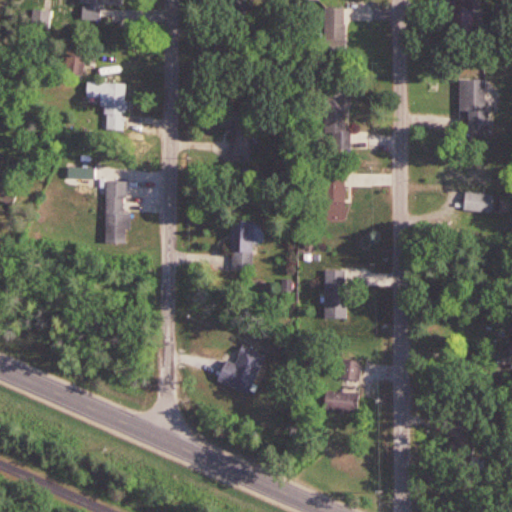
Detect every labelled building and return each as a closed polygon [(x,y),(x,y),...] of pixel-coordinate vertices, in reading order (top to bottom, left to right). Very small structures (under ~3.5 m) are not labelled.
[(68,0),(64,10),(94,21),(101,0),(68,0)] [(82,0),(82,2),(110,9),(112,0),(82,0)] [(224,0),(251,0),(251,26),(222,22),(224,0)] [(451,0),(476,0),(475,47),(449,46),(451,0)] [(322,2),(349,2),(348,42),(324,41),(322,2)] [(65,44),(64,72),(82,71),(84,45),(65,44)] [(458,77),(491,76),(495,141),(474,136),(474,119),(458,119),(458,77)] [(84,80),(84,95),(102,95),(105,134),(131,137),(130,85),(84,80)] [(319,88),(355,89),(356,150),(315,146),(319,88)] [(229,118),(258,118),(255,165),(231,167),(229,118)] [(467,158),(497,159),(495,181),(461,180),(467,158)] [(323,170),(350,170),(350,216),(323,216),(323,170)] [(0,197),(17,205),(26,183),(0,172),(0,197)] [(109,178),(145,178),(137,248),(101,240),(109,178)] [(466,190),(494,197),(494,213),(464,209),(466,190)] [(230,215),(260,220),(259,268),(232,268),(230,215)] [(327,263),(348,262),(347,313),(324,315),(327,263)] [(228,359),(220,374),(253,390),(269,350),(240,340),(237,356),(228,359)] [(339,356),(368,357),(361,377),(340,372),(339,356)] [(330,384),(361,390),(360,415),(325,411),(330,384)] [(462,416),(455,451),(501,461),(507,425),(462,416)] [(454,439),(449,459),(474,465),(478,444),(454,439)]
